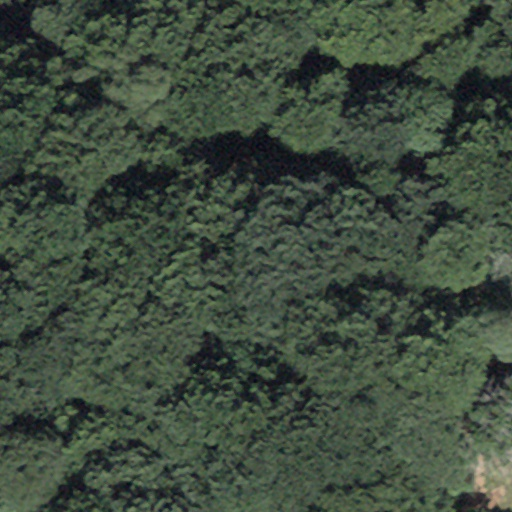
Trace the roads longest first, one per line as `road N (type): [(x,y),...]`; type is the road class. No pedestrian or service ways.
road 1 (track): [(0,426),(118,410),(418,301),(511,291)]
road 2 (track): [(418,301),(431,403),(390,511)]
